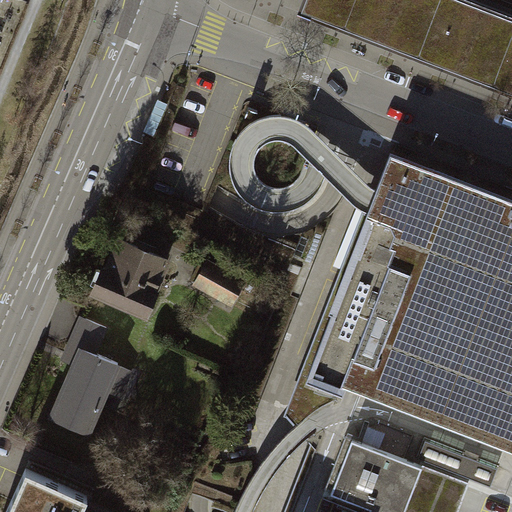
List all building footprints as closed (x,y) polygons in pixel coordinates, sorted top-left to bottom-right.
[(511,98),(511,20),(461,0),(303,0),(298,14),(511,98)] [(243,130),(233,147),(256,156),(259,149),(266,143),(276,140),(286,140),(294,120),(280,116),(265,117),(254,121),(243,130)] [(511,511),(511,201),(392,155),(291,413),(324,426),(337,431),(305,511),(511,511)] [(105,267),(95,290),(145,311),(168,259),(120,239),(107,268),(105,267)] [(241,280),(202,259),(191,278),(230,300),(241,280)] [(62,358),(74,363),(81,347),(96,353),(107,327),(81,316),(62,358)] [(118,363),(96,353),(81,347),(74,363),(51,415),(88,431),(118,363)] [(305,511),(337,431),(324,426),(290,511),(305,511)] [(150,436),(140,432),(136,442),(146,446),(150,436)] [(80,511),(88,495),(26,468),(5,511),(80,511)] [(92,489),(129,505),(137,487),(100,472),(96,481),(92,489)]
